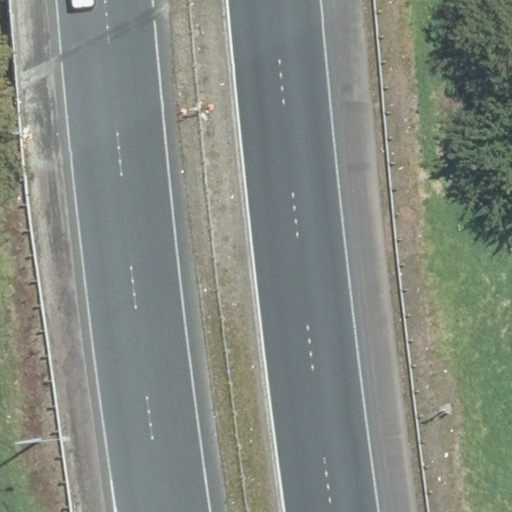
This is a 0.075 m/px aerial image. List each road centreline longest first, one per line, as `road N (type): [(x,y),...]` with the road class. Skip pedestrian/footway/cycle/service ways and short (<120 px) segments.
road 1 (motorway): [(164,511),(107,0)]
road 2 (motorway): [(278,0),(324,511)]
